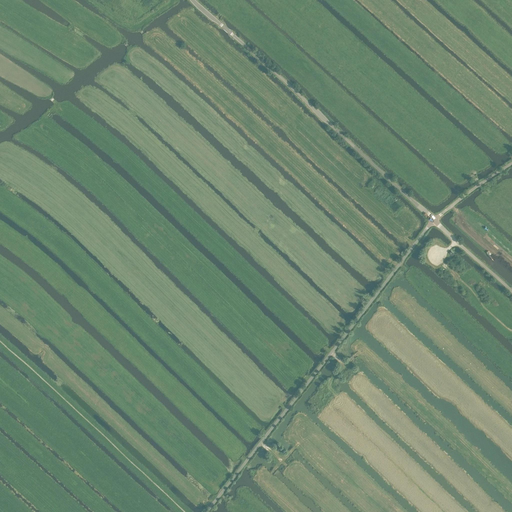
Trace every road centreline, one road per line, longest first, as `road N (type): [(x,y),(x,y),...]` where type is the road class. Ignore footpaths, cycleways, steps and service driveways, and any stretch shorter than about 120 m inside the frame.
road 1 (unclassified): [(205,511),(433,220)]
road 2 (tertiary): [(433,220),(193,0)]
